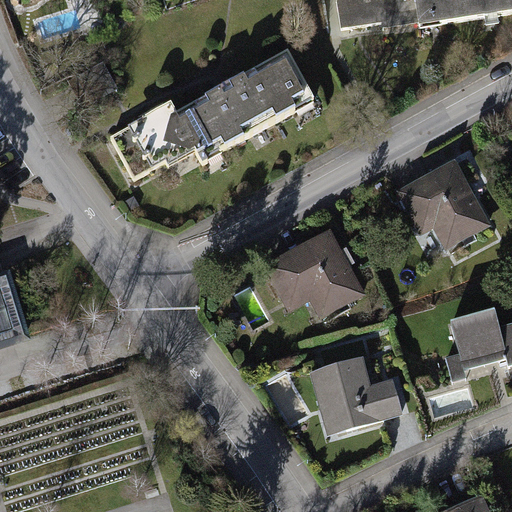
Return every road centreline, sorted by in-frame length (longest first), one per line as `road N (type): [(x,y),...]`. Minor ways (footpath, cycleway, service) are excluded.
road 1 (residential): [(511,86),(135,286)]
road 2 (residential): [(135,286),(300,511)]
road 3 (residential): [(0,85),(135,286)]
road 4 (residential): [(331,511),(511,431)]
